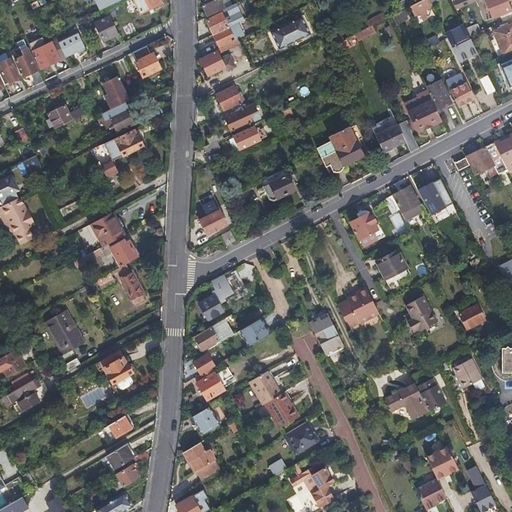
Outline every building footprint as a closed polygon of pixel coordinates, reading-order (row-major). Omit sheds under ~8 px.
[(121,0),(95,0),(90,3),(93,10),(91,11),(92,14),(121,0)] [(162,4),(160,0),(134,0),(141,14),(162,4)] [(221,11),(226,8),(221,0),(205,0),(206,4),(202,6),(208,17),(221,11)] [(233,5),(230,0),(221,0),(226,8),(230,6),(233,5)] [(429,0),(422,0),(410,6),(415,16),(419,14),(423,20),(429,17),(426,10),(433,7),(432,4),(429,0)] [(477,0),(457,0),(454,1),(457,9),(478,0),(477,0)] [(508,0),(507,0),(485,0),(493,18),(508,12),(511,10),(508,0)] [(37,1),(30,4),(33,10),(40,6),(37,1)] [(221,11),(222,13),(207,21),(213,35),(238,22),(245,19),(242,13),(235,16),(230,6),(226,8),(221,11)] [(397,25),(413,17),(409,8),(392,16),(397,25)] [(110,15),(95,23),(104,42),(119,34),(110,15)] [(367,22),(369,27),(373,25),(383,20),(380,15),(373,19),(367,22)] [(439,21),(437,15),(431,18),(434,23),(439,21)] [(302,16),(270,32),(280,50),(311,34),(302,16)] [(213,35),(220,48),(238,39),(245,35),(238,22),(213,35)] [(478,23),(466,29),(470,36),(481,31),(478,23)] [(459,62),(478,53),(470,36),(466,29),(465,24),(446,34),(459,62)] [(511,51),(511,24),(494,31),(497,39),(501,48),(503,55),(511,51)] [(358,41),(376,32),(373,25),(369,27),(355,35),(358,41)] [(345,40),(339,29),(333,32),(338,43),(340,42),(345,40)] [(86,48),(77,32),(59,41),(67,57),(86,48)] [(345,40),(340,42),(343,49),(358,41),(355,35),(345,40)] [(36,85),(44,81),(24,39),(17,43),(24,56),(15,60),(23,78),(31,74),(36,85)] [(61,62),(67,58),(67,57),(59,41),(58,39),(33,51),(42,69),(60,60),(61,62)] [(208,76),(225,67),(227,71),(236,67),(231,57),(222,61),(219,53),(240,43),(238,39),(220,48),(216,49),(217,51),(200,60),(208,76)] [(495,50),(501,48),(497,39),(491,41),(495,50)] [(135,61),(144,78),(161,69),(153,52),(151,53),(147,46),(133,53),(137,60),(135,61)] [(0,63),(0,74),(5,85),(10,83),(10,84),(22,78),(12,58),(0,63)] [(511,86),(511,61),(501,66),(510,87),(511,86)] [(237,78),(240,85),(263,74),(260,67),(237,78)] [(488,95),(496,91),(488,75),(480,79),(488,95)] [(130,100),(118,77),(103,84),(108,94),(105,96),(111,109),(125,102),(130,100)] [(451,101),(441,80),(428,87),(439,111),(447,107),(446,104),(451,101)] [(466,83),(451,91),(459,107),(474,99),(466,83)] [(235,86),(217,95),(224,110),(242,101),(235,86)] [(442,121),(427,90),(404,102),(418,132),(442,121)] [(97,108),(91,95),(85,98),(90,111),(97,108)] [(135,123),(125,102),(111,109),(103,113),(106,119),(110,117),(117,132),(135,123)] [(246,108),(225,118),(231,131),(260,118),(253,103),(246,106),(246,108)] [(70,114),(66,105),(48,114),(50,118),(54,126),(55,128),(84,114),(81,108),(70,114)] [(294,114),(290,107),(278,113),(281,118),(282,120),(294,114)] [(278,113),(268,118),(270,123),(281,118),(278,113)] [(372,126),(376,135),(384,152),(406,141),(398,125),(394,116),(376,124),(372,126)] [(46,121),(50,128),(54,126),(50,118),(46,121)] [(267,119),(258,123),(260,129),(270,124),(267,119)] [(412,131),(407,121),(398,125),(406,141),(411,152),(419,148),(411,132),(412,131)] [(261,140),(254,126),(234,136),(234,137),(230,139),(235,151),(239,149),(240,150),(261,140)] [(26,135),(23,128),(15,132),(21,145),(30,141),(26,135)] [(343,165),(364,155),(357,141),(350,128),(330,138),(331,141),(317,148),(322,158),(326,167),(330,165),(334,172),(336,172),(339,172),(340,172),(341,171),(342,171),(343,170),(344,169),(344,168),(344,167),(343,165)] [(123,156),(144,146),(139,135),(138,135),(135,129),(104,144),(112,161),(113,160),(123,155),(123,156)] [(224,138),(221,132),(208,138),(211,144),(218,141),(224,138)] [(511,133),(494,143),(485,148),(494,166),(497,172),(498,174),(499,174),(505,186),(511,183),(505,170),(511,167),(511,133)] [(207,154),(221,148),(218,141),(211,144),(204,147),(207,154)] [(494,166),(485,148),(467,157),(476,175),(488,169),(494,166)] [(215,164),(226,159),(223,153),(213,157),(215,164)] [(29,173),(42,166),(37,155),(23,162),(29,173)] [(470,165),(466,158),(455,163),(458,171),(470,165)] [(112,161),(101,166),(107,178),(118,172),(112,161)] [(491,175),(497,172),(494,166),(488,169),(491,175)] [(274,200),(296,189),(286,168),(261,181),(270,199),(274,200)] [(14,182),(11,176),(4,180),(7,185),(11,183),(14,182)] [(0,198),(15,191),(11,183),(7,185),(4,180),(0,181),(0,198)] [(418,190),(433,217),(454,205),(441,180),(434,184),(433,182),(418,190)] [(421,204),(411,185),(392,195),(400,210),(402,214),(421,204)] [(400,210),(392,196),(384,200),(393,213),(400,210)] [(16,234),(21,245),(35,238),(30,228),(36,225),(30,213),(28,214),(26,211),(27,210),(21,197),(0,206),(0,212),(3,219),(6,218),(10,226),(15,235),(16,234)] [(220,210),(200,220),(208,235),(228,224),(220,210)] [(112,213),(91,224),(99,239),(104,246),(124,235),(126,234),(114,212),(112,213)] [(359,214),(361,217),(350,223),(358,240),(359,240),(363,247),(378,239),(374,232),(378,230),(374,223),(375,220),(374,217),(371,217),(370,214),(369,214),(368,212),(365,212),(359,214)] [(399,214),(391,217),(398,232),(406,229),(399,214)] [(511,224),(511,218),(502,224),(504,229),(511,224)] [(95,241),(99,239),(91,224),(87,226),(95,241)] [(235,240),(230,231),(222,235),(227,245),(235,240)] [(139,257),(129,240),(125,242),(124,240),(110,247),(121,267),(126,264),(139,257)] [(100,248),(73,263),(76,269),(87,264),(85,261),(102,252),(100,248)] [(408,268),(398,250),(376,262),(386,280),(408,268)] [(511,259),(499,266),(511,291),(511,259)] [(134,269),(130,271),(126,264),(121,267),(116,269),(118,272),(135,305),(145,299),(145,298),(148,296),(134,269)] [(103,292),(117,285),(112,275),(111,273),(97,280),(103,292)] [(208,320),(224,311),(220,304),(247,289),(241,280),(199,303),(208,320)] [(367,290),(366,287),(356,292),(358,294),(348,299),(348,300),(338,306),(349,327),(359,322),(360,323),(379,313),(367,290)] [(437,322),(424,297),(406,306),(413,319),(408,322),(414,332),(419,330),(419,331),(437,322)] [(467,329),(486,320),(478,305),(463,312),(458,306),(453,309),(458,319),(461,317),(467,329)] [(73,350),(85,343),(67,310),(45,322),(63,355),(60,357),(62,360),(74,353),(73,350)] [(309,322),(326,356),(345,346),(328,313),(309,322)] [(262,318),(240,331),(248,346),(271,334),(262,318)] [(202,351),(220,340),(221,342),(234,334),(225,319),(212,327),(211,327),(194,337),(202,351)] [(511,347),(510,348),(508,346),(506,348),(502,348),(502,373),(511,372),(511,347)] [(0,363),(8,377),(25,367),(15,350),(0,358),(0,363)] [(130,375),(133,372),(135,371),(136,370),(133,364),(131,364),(129,365),(129,364),(127,364),(119,351),(100,362),(104,369),(113,384),(116,382),(130,375)] [(215,366),(208,354),(194,363),(200,374),(215,366)] [(80,364),(77,358),(65,365),(68,370),(80,364)] [(482,379),(471,359),(453,368),(464,388),(482,379)] [(99,371),(104,369),(100,362),(95,364),(99,371)] [(196,383),(207,401),(226,390),(224,388),(237,380),(229,367),(220,373),(216,366),(215,366),(200,374),(203,379),(196,383)] [(249,382),(263,405),(265,404),(282,394),(267,371),(249,382)] [(28,374),(13,383),(14,385),(9,388),(12,393),(32,381),(28,374)] [(133,380),(130,375),(116,382),(120,388),(123,388),(132,383),(133,380)] [(16,400),(23,411),(31,406),(30,404),(36,401),(38,397),(34,391),(42,386),(37,378),(32,381),(12,393),(0,399),(0,400),(4,408),(12,403),(16,400)] [(429,411),(446,403),(437,385),(436,385),(432,379),(417,387),(429,411)] [(406,406),(413,419),(429,411),(417,387),(415,384),(385,399),(391,411),(403,405),(406,406)] [(291,404),(284,392),(282,394),(265,404),(280,429),(300,417),(295,409),(292,404),(291,404)] [(213,413),(209,407),(192,417),(203,434),(220,424),(218,422),(221,421),(215,412),(213,413)] [(133,429),(125,416),(109,425),(112,431),(117,439),(133,429)] [(308,421),(284,435),(296,455),(320,440),(308,421)] [(234,433),(239,429),(238,427),(234,422),(229,425),(234,433)] [(19,448),(15,441),(6,447),(10,454),(19,448)] [(202,481),(220,470),(215,460),(216,460),(210,449),(206,451),(201,442),(183,453),(189,462),(190,462),(195,471),(196,471),(202,481)] [(134,458),(126,445),(107,456),(116,469),(130,461),(134,458)] [(447,446),(426,457),(428,461),(437,478),(438,480),(459,469),(447,446)] [(149,458),(145,452),(134,458),(138,465),(149,458)] [(281,459),(268,467),(274,477),(287,469),(281,459)] [(403,464),(407,471),(415,467),(411,460),(403,464)] [(130,464),(112,475),(120,489),(138,478),(130,464)] [(301,470),(297,464),(292,466),(296,473),(301,470)] [(481,511),(496,504),(476,466),(467,470),(477,489),(471,492),(481,511)] [(304,480),(313,494),(320,506),(335,498),(327,486),(330,483),(333,482),(330,477),(331,476),(325,467),(316,473),(313,467),(294,479),(297,485),(304,480)] [(37,488),(28,473),(23,476),(32,491),(37,488)] [(437,478),(416,489),(426,510),(436,505),(435,504),(447,498),(438,480),(437,478)] [(123,511),(133,507),(124,493),(96,509),(97,511),(123,511)] [(63,501),(60,496),(50,502),(55,511),(65,511),(68,510),(63,501)] [(201,511),(192,496),(176,505),(179,511),(201,511)] [(0,511),(20,511),(28,507),(22,497),(0,510),(0,511)]
